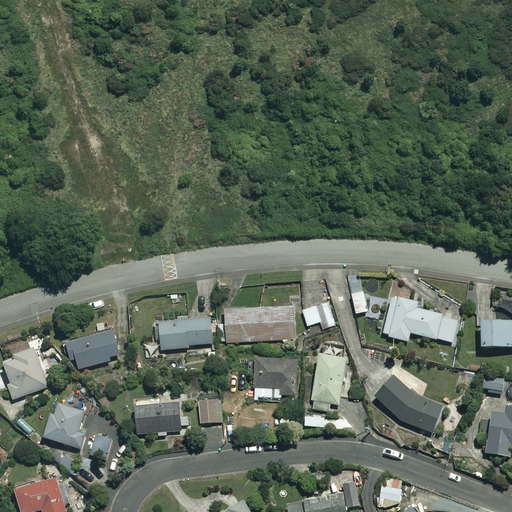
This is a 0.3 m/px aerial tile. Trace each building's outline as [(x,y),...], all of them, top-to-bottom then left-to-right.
[(367,314),(363,294),(352,296),(356,316),(367,314)] [(418,305),(392,299),(383,338),(408,344),(410,335),(453,345),(458,321),(416,312),(418,305)] [(336,326),(329,303),(303,311),(308,327),(321,323),(323,330),(336,326)] [(297,340),(295,307),(226,311),(228,344),(297,340)] [(213,352),(211,320),(156,322),(157,340),(162,340),(162,351),(190,350),(190,346),(207,345),(208,352),(213,352)] [(511,324),(479,326),(480,352),(511,350),(511,324)] [(122,359),(114,331),(67,344),(72,360),(76,359),(79,371),(122,359)] [(10,387),(15,401),(52,388),(38,350),(14,359),(15,362),(5,366),(12,386),(10,387)] [(347,359),(321,355),(313,409),(330,412),(331,404),(340,405),(347,359)] [(297,396),(298,358),(256,358),(255,401),(282,402),(282,396),(297,396)] [(408,393),(392,379),(376,399),(399,421),(432,435),(442,410),(408,393)] [(181,416),(180,404),(162,405),(162,399),(137,401),(139,437),(168,435),(167,433),(182,432),(181,426),(188,426),(188,416),(181,416)] [(222,401),(199,403),(201,424),(224,422),(222,401)] [(87,410),(61,402),(57,416),(52,415),(45,438),(76,448),(87,410)] [(511,409),(505,409),(504,417),(490,416),(486,456),(509,459),(510,448),(511,448),(511,409)] [(326,419),(306,417),(305,427),(325,428),(326,419)] [(116,441),(98,435),(91,456),(109,462),(116,441)] [(471,448),(460,441),(453,451),(464,459),(471,448)] [(66,511),(57,478),(17,490),(23,511),(39,511),(44,511),(66,511)] [(361,507),(356,483),(343,486),(345,494),(288,506),(289,511),(347,511),(347,510),(361,507)] [(400,487),(381,490),(382,497),(378,497),(379,508),(403,504),(400,487)] [(252,511),(246,501),(226,511),(252,511)]
